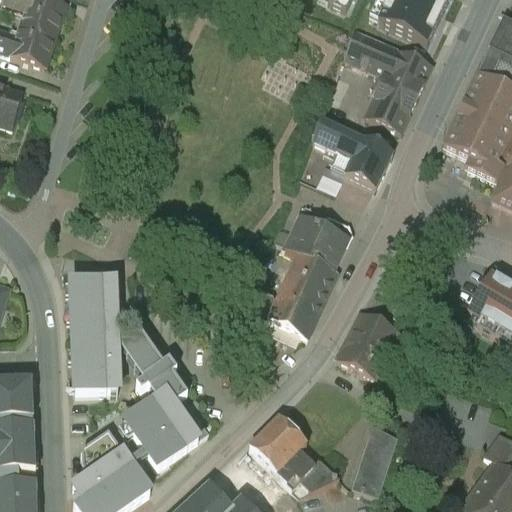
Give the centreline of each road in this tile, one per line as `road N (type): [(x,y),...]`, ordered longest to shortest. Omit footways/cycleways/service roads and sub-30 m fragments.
road 1 (tertiary): [(391,218),(314,366),(166,511)]
road 2 (tertiary): [(11,243),(44,317),(53,511)]
road 3 (residential): [(103,0),(45,205),(29,233),(11,243)]
road 4 (tertiary): [(488,0),(391,218)]
road 5 (residential): [(391,218),(511,256)]
